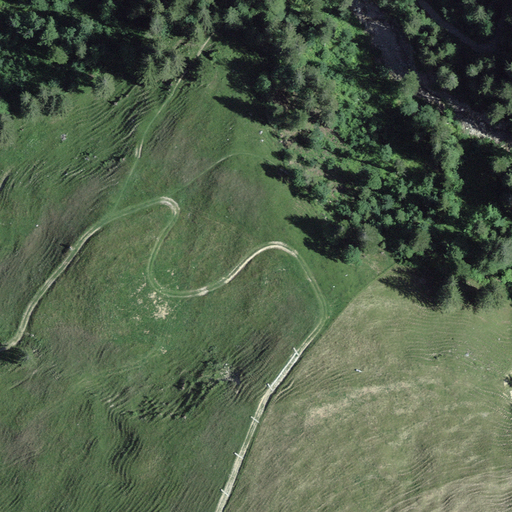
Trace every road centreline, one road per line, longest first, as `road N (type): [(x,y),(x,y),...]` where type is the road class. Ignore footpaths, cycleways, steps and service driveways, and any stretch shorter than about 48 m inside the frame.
road 1 (track): [(215,511),(268,386),(313,326),(316,293),(296,258),(278,253),(258,256),(216,291),(169,294),(156,272),(174,219),(168,200)]
road 2 (track): [(418,0),(484,47),(505,17)]
